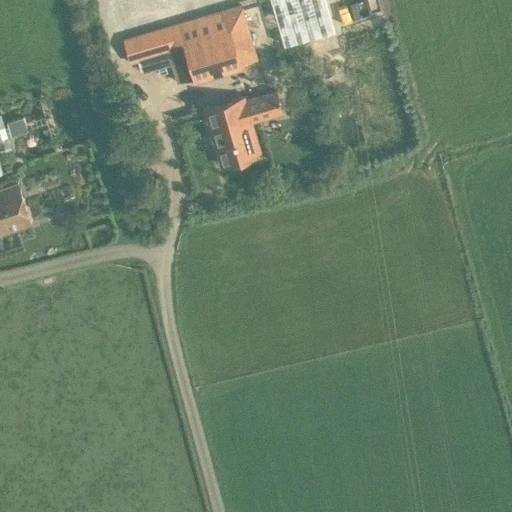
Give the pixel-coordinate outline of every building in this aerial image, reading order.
[(298,0),(271,0),(284,44),(309,37),(298,0)] [(231,32),(240,62),(256,58),(240,4),(123,38),(130,61),(169,50),(177,81),(194,76),(185,45),(231,32)] [(276,90),(245,99),(244,96),(245,96),(245,95),(201,107),(202,108),(203,108),(215,147),(217,146),(223,164),(259,154),(253,136),(256,135),(251,121),(283,112),(276,90)] [(0,172),(10,169),(0,135),(0,172)] [(0,232),(31,222),(17,181),(0,186),(0,193),(0,195),(0,194),(0,232)]
